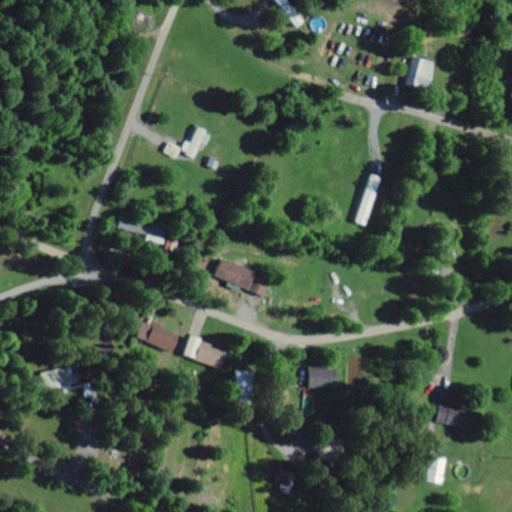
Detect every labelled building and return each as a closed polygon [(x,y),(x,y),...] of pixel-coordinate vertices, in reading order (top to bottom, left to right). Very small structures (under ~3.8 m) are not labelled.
[(418,94),(430,67),(412,59),(400,86),(418,94)] [(174,151),(166,146),(162,153),(170,158),(174,151)] [(511,175),(503,173),(498,198),(510,201),(511,194),(511,175)] [(354,225),(365,228),(377,180),(366,177),(354,225)] [(209,278),(240,293),(249,275),(218,260),(209,278)] [(174,338),(148,327),(142,344),(168,354),(174,338)] [(189,362),(217,372),(223,353),(195,344),(189,362)] [(33,375),(37,396),(78,390),(75,368),(33,375)] [(331,370),(303,370),(303,390),(331,390),(331,370)] [(249,379),(229,380),(230,405),(251,404),(249,379)] [(470,410),(435,404),(432,424),(467,431),(470,410)] [(334,440),(311,440),(311,463),(334,463),(334,440)] [(438,488),(442,461),(425,458),(421,485),(438,488)]
